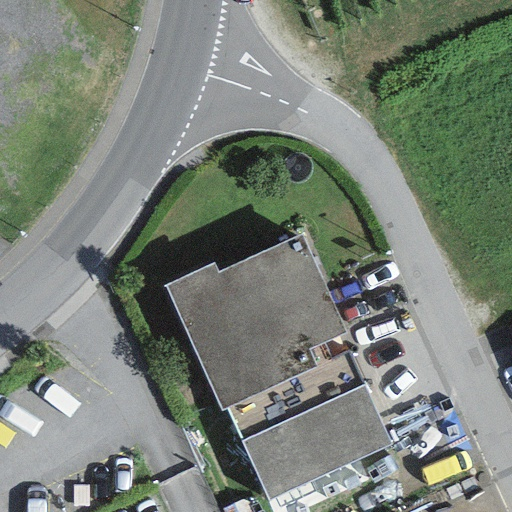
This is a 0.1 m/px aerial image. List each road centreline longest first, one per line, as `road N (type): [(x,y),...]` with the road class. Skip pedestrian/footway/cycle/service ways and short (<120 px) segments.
road 1 (unclassified): [(511,464),(399,213),(355,145),(298,108),(177,69)]
road 2 (residential): [(0,323),(103,216),(139,160),(177,69)]
